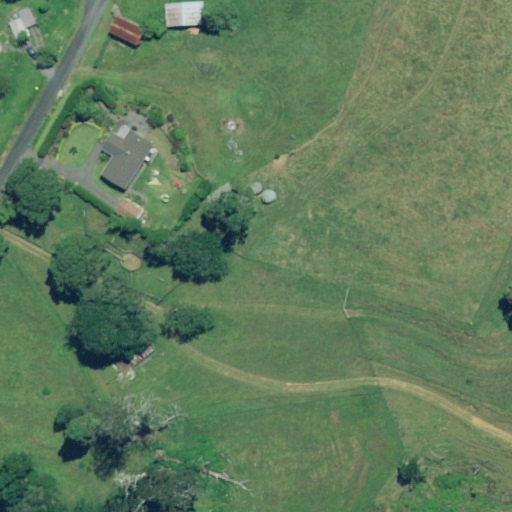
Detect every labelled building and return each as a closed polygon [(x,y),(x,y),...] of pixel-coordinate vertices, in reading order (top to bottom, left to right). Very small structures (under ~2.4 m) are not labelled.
[(206,25),(205,2),(168,4),(169,27),(206,25)] [(30,8),(21,11),(8,15),(12,25),(8,27),(14,44),(31,39),(27,29),(37,26),(30,8)] [(149,30),(122,16),(114,32),(141,46),(149,30)] [(156,144),(134,131),(129,139),(116,132),(105,150),(115,156),(104,175),(129,190),(156,144)] [(148,209),(129,197),(119,213),(138,225),(148,209)] [(140,260),(127,252),(120,264),(133,272),(140,260)]
